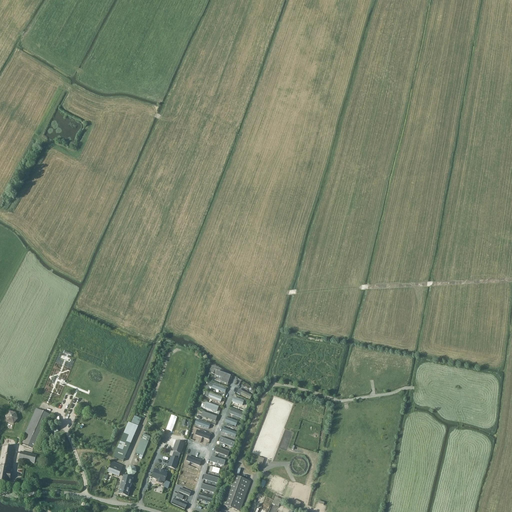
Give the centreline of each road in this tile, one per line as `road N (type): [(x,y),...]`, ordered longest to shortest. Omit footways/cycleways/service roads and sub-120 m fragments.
road 1 (track): [(412,388),(340,401),(271,385),(239,454),(236,470),(243,474)]
road 2 (unclassified): [(156,511),(85,495),(0,492)]
road 3 (track): [(189,416),(152,401),(111,502)]
road 4 (track): [(372,286),(509,280)]
